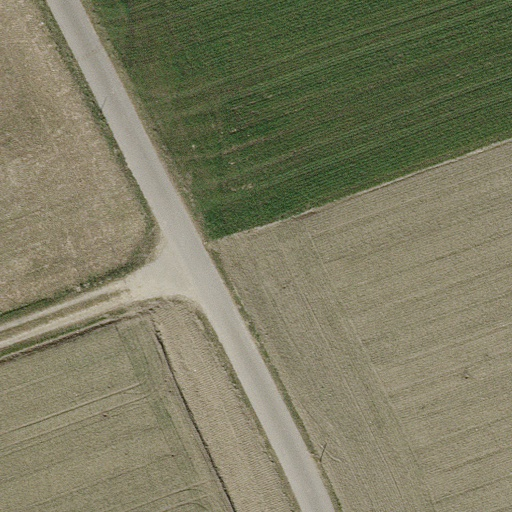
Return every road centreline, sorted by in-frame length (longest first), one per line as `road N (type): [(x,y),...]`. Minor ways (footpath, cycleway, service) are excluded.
road 1 (track): [(326,511),(59,0)]
road 2 (track): [(0,349),(198,276)]
